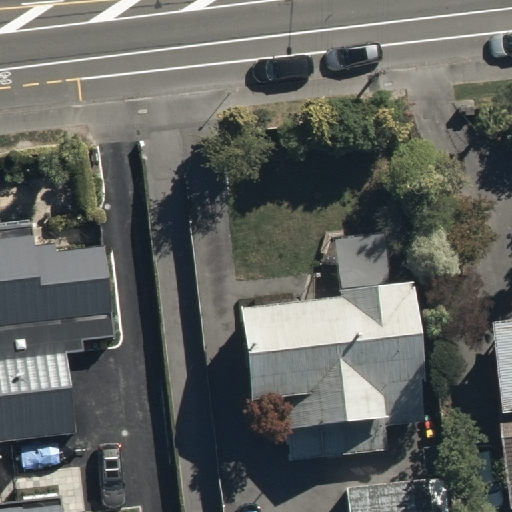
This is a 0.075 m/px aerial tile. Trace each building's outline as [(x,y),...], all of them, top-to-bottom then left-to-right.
[(0,449),(72,444),(65,362),(80,361),(79,349),(110,347),(102,257),(55,261),(54,251),(33,252),(31,237),(0,239),(0,449)] [(239,315),(249,409),(281,406),(286,459),(347,453),(349,473),(388,469),(383,425),(425,421),(413,293),(339,300),(340,306),(293,311),(292,301),(259,305),(260,313),(239,315)] [(511,511),(511,321),(500,323),(502,339),(496,339),(511,511)] [(346,511),(428,511),(426,483),(334,492),(336,511),(346,511)] [(23,511),(60,511),(59,497),(23,500),(23,511)]
